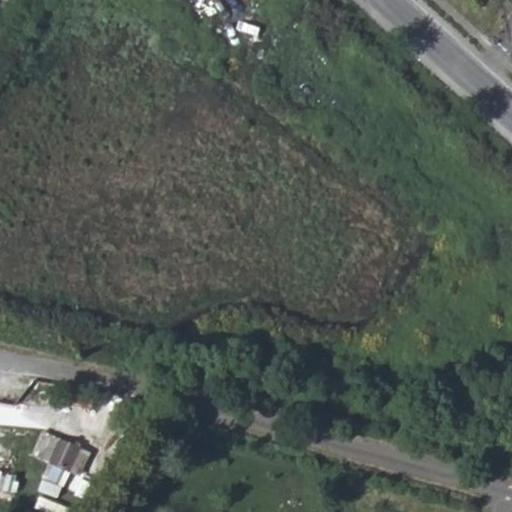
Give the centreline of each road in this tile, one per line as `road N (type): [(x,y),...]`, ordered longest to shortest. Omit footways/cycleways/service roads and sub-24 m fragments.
road 1 (unclassified): [(511,494),(0,354)]
road 2 (tertiary): [(382,0),(511,119)]
